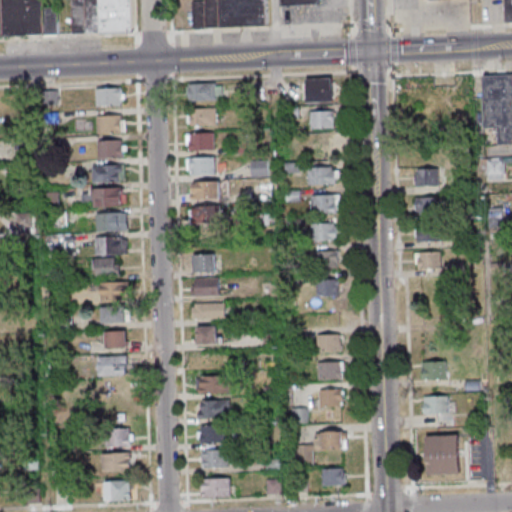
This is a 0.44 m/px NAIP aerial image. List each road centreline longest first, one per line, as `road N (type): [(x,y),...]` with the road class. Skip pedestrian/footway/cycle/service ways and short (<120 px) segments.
road 1 (residential): [(173,511),(156,0)]
road 2 (tertiary): [(387,510),(370,52)]
road 3 (tertiary): [(370,52),(159,61)]
road 4 (tertiary): [(159,61),(0,68)]
road 5 (tertiary): [(511,46),(370,52)]
road 6 (residential): [(511,503),(387,510)]
